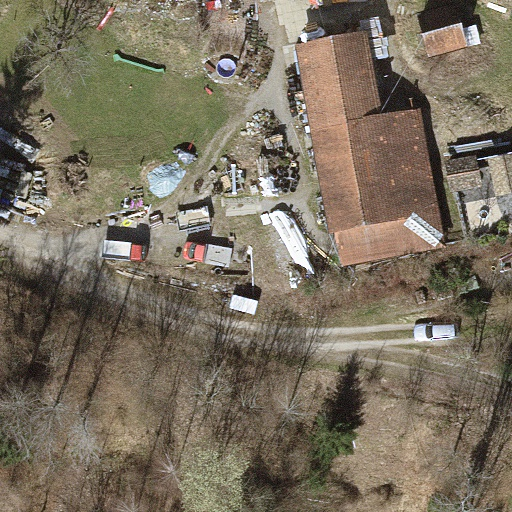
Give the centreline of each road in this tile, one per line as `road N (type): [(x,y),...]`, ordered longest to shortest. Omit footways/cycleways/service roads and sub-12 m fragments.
road 1 (track): [(0,259),(32,278),(147,313),(336,342),(383,311),(511,287)]
road 2 (track): [(336,342),(511,393)]
road 3 (track): [(336,342),(511,335)]
